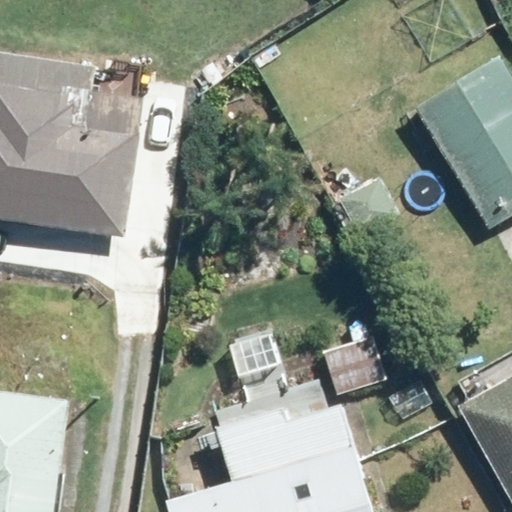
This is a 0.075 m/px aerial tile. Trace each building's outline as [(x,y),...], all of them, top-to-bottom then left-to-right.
[(511,53),(422,106),(493,225),(511,213),(511,53)] [(0,79),(0,214),(133,234),(153,101),(0,79)] [(388,169),(343,196),(370,241),(415,214),(388,169)] [(346,397),(397,382),(381,329),(330,345),(346,397)] [(511,384),(467,410),(511,488),(511,384)] [(0,511),(64,511),(80,407),(0,394),(0,511)] [(178,501),(180,511),(381,511),(365,450),(178,501)]
